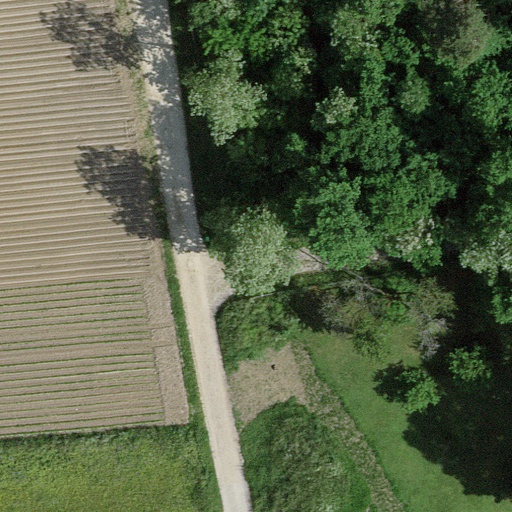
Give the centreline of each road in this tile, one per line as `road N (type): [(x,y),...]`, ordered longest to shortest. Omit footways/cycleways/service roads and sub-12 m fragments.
road 1 (track): [(151,0),(238,511)]
road 2 (track): [(511,223),(198,279)]
